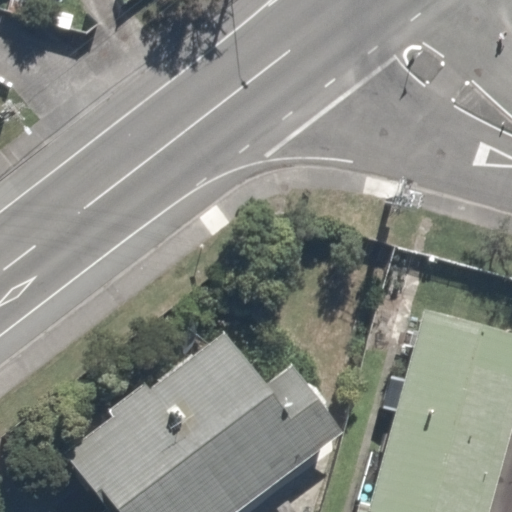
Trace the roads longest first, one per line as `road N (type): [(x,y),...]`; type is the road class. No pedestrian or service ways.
road 1 (secondary): [(0,276),(360,0)]
road 2 (residential): [(365,0),(459,100),(511,126)]
